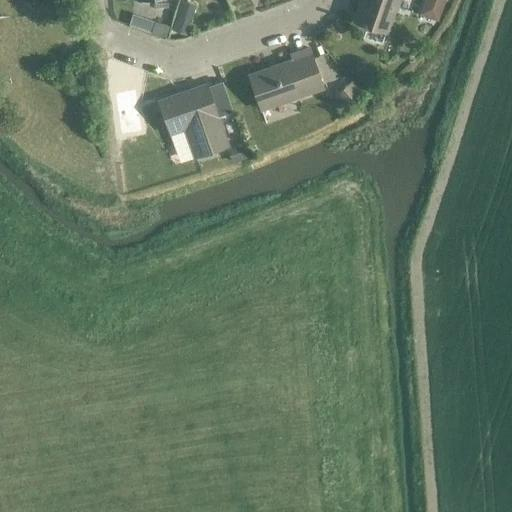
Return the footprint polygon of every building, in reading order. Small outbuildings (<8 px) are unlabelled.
[(361,0),(354,22),(386,33),(393,11),(391,6),(393,0),(361,0)] [(181,4),(172,32),(184,36),(193,8),(181,4)] [(154,23),(150,34),(165,39),(168,27),(154,23)] [(260,110),(322,88),(308,49),(290,55),(292,61),(248,76),(260,110)] [(366,74),(356,82),(364,92),(374,84),(366,74)] [(195,159),(228,147),(206,85),(158,102),(170,134),(185,129),(195,159)] [(345,87),(337,94),(347,105),(355,98),(345,87)] [(239,148),(225,152),(230,166),(244,161),(239,148)]
